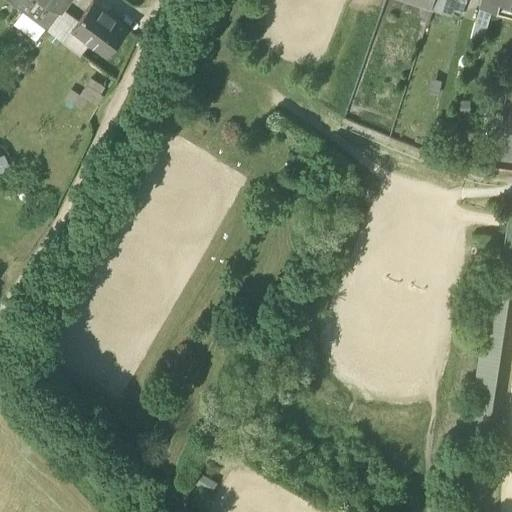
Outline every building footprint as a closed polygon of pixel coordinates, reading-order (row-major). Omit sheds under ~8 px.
[(8,0),(48,29),(61,12),(45,0),(8,0)] [(45,0),(61,12),(62,10),(70,0),(45,0)] [(406,0),(432,8),(432,7),(434,0),(406,0)] [(434,0),(432,7),(450,13),(454,0),(434,0)] [(480,0),(479,7),(492,11),(494,1),(493,1),(493,0),(480,0)] [(511,5),(494,1),(492,11),(511,16),(511,5)] [(91,41),(110,55),(130,29),(94,2),(78,22),(75,27),(91,40),(91,41)] [(492,11),(479,7),(470,40),(483,43),(492,11)] [(78,22),(62,10),(61,12),(48,29),(64,41),(75,27),(78,22)] [(36,41),(46,28),(23,11),(14,24),(36,41)] [(75,27),(64,41),(81,54),(91,41),(91,40),(75,27)] [(91,77),(87,84),(102,93),(106,87),(91,77)] [(102,93),(87,84),(80,94),(90,100),(98,105),(105,95),(102,93)] [(90,100),(80,94),(71,88),(65,99),(83,110),(90,100)] [(510,291),(488,289),(466,440),(488,443),(510,291)]
